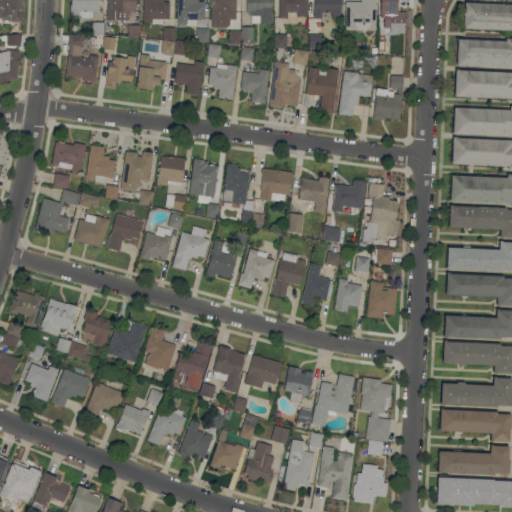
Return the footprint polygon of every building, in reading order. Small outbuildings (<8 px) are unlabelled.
[(0,0),(22,0),(21,20),(2,19),(2,17),(0,17),(0,0)] [(70,0),(99,0),(99,12),(70,12),(70,0)] [(105,0),(135,0),(135,11),(129,11),(128,18),(105,18),(105,0)] [(142,0),(163,0),(163,1),(169,1),(168,19),(152,18),(152,21),(142,21),(142,0)] [(177,0),(198,0),(198,1),(204,1),(204,19),(185,19),(186,25),(177,25),(177,0)] [(210,0),(235,0),(235,19),(229,19),(229,27),(210,27),(210,0)] [(245,0),(271,0),(271,22),(259,22),(259,15),(250,15),(250,13),(245,13),(245,0)] [(278,0),(306,0),(306,15),(297,15),(297,12),(287,12),(287,17),(278,17),(278,0)] [(314,0),(340,0),(340,16),(331,16),(331,12),(321,12),(321,17),(314,17),(314,0)] [(345,1),(361,2),(361,0),(375,0),(375,30),(345,30),(345,1)] [(379,0),(396,0),(396,12),(406,11),(406,32),(389,32),(389,26),(383,26),(383,17),(380,17),(379,0)] [(462,1),(511,3),(511,33),(511,30),(497,30),(497,28),(462,27),(462,1)] [(91,22),(103,22),(103,34),(91,34),(91,22)] [(127,25),(139,25),(139,36),(127,36),(127,25)] [(241,26),(253,27),(253,39),(240,39),(241,26)] [(162,27),(174,27),(174,40),(162,40),(162,27)] [(196,28),(208,28),(209,42),(196,42),(196,28)] [(7,34),(20,33),(19,45),(6,45),(7,34)] [(89,54),(97,55),(95,81),(81,80),(82,76),(64,74),(69,33),(82,35),(80,53),(81,53),(81,52),(82,51),(84,50),(85,50),(87,51),(88,52),(89,53),(89,54)] [(274,34),(286,34),(286,47),(273,47),(274,34)] [(103,36),(115,37),(114,49),(102,48),(103,36)] [(457,39),(505,41),(505,38),(511,38),(511,66),(456,65),(457,39)] [(162,40),(174,41),(173,53),(161,52),(162,40)] [(208,43),(220,44),(218,57),(207,56),(208,43)] [(241,47),(253,48),(252,60),(240,59),(241,47)] [(294,49),(307,50),(306,64),(292,62),(294,49)] [(0,81),(0,51),(10,50),(20,51),(16,77),(6,79),(7,80),(0,81)] [(139,54),(156,56),(156,60),(166,61),(164,80),(160,79),(159,83),(152,82),(151,89),(135,87),(139,54)] [(112,56),(126,58),(126,56),(134,57),(131,80),(120,79),(120,81),(114,80),(114,84),(105,83),(107,61),(111,61),(112,56)] [(274,60),(289,62),(288,69),(296,70),(300,79),(296,106),(285,104),(284,107),(268,105),(274,60)] [(176,63),(193,65),(194,61),(202,62),(199,94),(185,93),(186,84),(174,83),(176,63)] [(209,66),(226,69),(226,64),(236,65),(231,99),(217,97),(218,88),(212,88),(212,84),(207,83),(209,66)] [(308,66),(318,67),(317,74),(325,75),(326,68),(337,70),(332,112),(319,110),(321,95),(305,93),(308,66)] [(241,71),(258,73),(259,68),(268,70),(263,103),(249,101),(251,93),(245,92),(245,88),(239,87),(241,71)] [(454,69),(511,71),(511,102),(509,102),(509,98),(453,96),(454,69)] [(342,70),(357,72),(356,80),(371,82),(369,95),(357,94),(355,105),(352,105),(351,115),(337,113),(342,70)] [(389,75),(401,75),(401,88),(389,88),(389,75)] [(374,95),(391,97),(392,93),(401,94),(399,118),(385,117),(385,118),(372,117),(374,95)] [(453,107),(509,109),(509,106),(511,106),(511,135),(452,133),(453,107)] [(451,136),(511,138),(511,168),(506,168),(507,165),(450,163),(451,136)] [(55,141),(72,145),(73,142),(84,144),(79,174),(70,172),(71,164),(59,161),(58,165),(51,164),(55,141)] [(89,145),(104,146),(103,155),(109,156),(108,159),(115,160),(113,177),(95,175),(94,179),(86,178),(89,145)] [(125,151),(137,153),(136,155),(141,156),(142,151),(153,153),(149,180),(140,178),(139,184),(135,184),(135,190),(120,188),(125,151)] [(160,155),(184,158),(181,182),(167,180),(167,184),(157,183),(160,155)] [(193,158),(203,159),(203,160),(207,161),(207,164),(215,165),(215,167),(215,168),(215,171),(216,171),(214,187),(213,195),(189,193),(193,158)] [(226,162),(238,163),(237,167),(239,167),(239,172),(248,173),(245,203),(231,201),(232,190),(223,189),(226,162)] [(262,168),(292,172),(289,195),(271,192),(270,199),(260,198),(261,191),(259,190),(262,168)] [(55,173),(68,175),(66,187),(53,184),(55,173)] [(449,175),(505,177),(505,173),(511,173),(511,199),(511,203),(448,201),(449,175)] [(300,178),(317,180),(318,176),(328,178),(323,211),(314,210),(315,201),(297,198),(300,178)] [(335,183),(351,186),(352,179),(364,181),(361,208),(352,207),(351,215),(339,213),(339,212),(331,211),(335,183)] [(369,183),(383,184),(382,195),(389,196),(389,200),(397,201),(395,220),(398,221),(397,235),(386,234),(385,238),(361,236),(362,228),(366,228),(367,219),(370,220),(372,195),(367,195),(369,183)] [(105,184),(118,186),(116,198),(104,197),(105,184)] [(42,197),(58,201),(61,189),(80,193),(77,205),(62,201),(59,216),(68,218),(64,232),(54,229),(52,233),(34,229),(42,197)] [(140,190),(152,191),(150,204),(139,203),(140,190)] [(81,192),(99,197),(97,205),(91,204),(91,207),(78,204),(81,192)] [(183,206),(183,195),(165,194),(165,206),(183,206)] [(207,203),(218,204),(217,218),(205,216),(207,203)] [(448,205),(505,207),(505,210),(511,210),(511,237),(498,237),(499,228),(447,226),(448,205)] [(250,225),(261,227),(263,214),(252,212),(250,225)] [(289,212),(303,214),(301,233),(286,231),(289,212)] [(115,213),(142,220),(137,238),(131,236),(130,239),(125,238),(124,240),(122,240),(119,250),(106,247),(115,213)] [(170,213),(183,216),(180,227),(167,224),(170,213)] [(96,215),(109,219),(101,247),(73,239),(79,218),(94,223),(96,215)] [(180,231),(190,233),(192,226),(205,229),(203,237),(208,239),(204,256),(197,254),(196,257),(191,255),(189,259),(187,259),(184,270),(171,266),(180,231)] [(323,226),(340,228),(339,242),(322,240),(323,226)] [(145,231),(171,239),(165,259),(153,256),(153,257),(149,256),(148,259),(138,257),(145,231)] [(236,231),(248,234),(244,247),(233,244),(236,231)] [(214,239),(223,242),(220,251),(235,255),(229,277),(215,273),(214,277),(204,274),(214,239)] [(446,247),(498,249),(499,241),(511,241),(511,268),(502,268),(502,270),(445,267),(446,247)] [(248,248),(267,252),(266,258),(274,260),(269,278),(263,276),(263,279),(253,276),(251,288),(239,285),(248,248)] [(376,248),(391,248),(390,264),(375,263),(376,248)] [(326,250),(339,253),(337,265),(324,263),(326,250)] [(355,256),(370,258),(369,270),(354,269),(355,256)] [(279,258),(295,262),(296,258),(305,260),(299,285),(288,282),(284,296),(271,293),(279,258)] [(309,262),(321,265),(318,276),(330,279),(325,300),(314,297),(312,305),(299,302),(309,262)] [(445,272),(511,274),(511,306),(495,305),(496,296),(444,294),(445,272)] [(338,278),(347,279),(347,282),(361,285),(357,306),(347,304),(346,311),(333,309),(338,278)] [(369,280),(382,281),(382,286),(396,288),(393,313),(383,312),(382,317),(365,315),(369,280)] [(16,290),(33,295),(34,293),(45,297),(35,329),(25,326),(28,316),(10,311),(16,290)] [(48,298),(79,307),(72,331),(59,327),(56,335),(41,331),(42,328),(39,327),(48,298)] [(86,309),(97,313),(96,316),(112,321),(103,347),(80,339),(82,332),(81,332),(86,316),(84,315),(86,309)] [(443,315),(494,317),(495,309),(511,309),(511,337),(500,337),(500,339),(442,337),(443,315)] [(133,321),(147,326),(135,361),(106,351),(114,327),(129,332),(133,321)] [(152,326),(165,330),(162,340),(176,344),(168,370),(144,364),(148,353),(144,352),(152,326)] [(0,344),(5,333),(17,338),(13,349),(0,344)] [(58,336),(87,346),(84,353),(92,356),(91,360),(54,349),(58,336)] [(212,344),(200,378),(174,370),(180,350),(188,353),(189,351),(191,351),(191,350),(194,351),(197,339),(212,344)] [(441,340),(511,343),(511,359),(511,374),(493,373),(493,365),(440,362),(441,340)] [(33,343),(44,347),(40,358),(28,354),(33,343)] [(244,353),(235,391),(223,388),(227,374),(212,370),(219,345),(230,348),(230,350),(244,353)] [(0,351),(18,359),(9,380),(0,376),(0,351)] [(252,354),(280,362),(275,383),(263,380),(261,388),(244,383),(252,354)] [(31,363),(41,367),(48,369),(49,365),(58,369),(46,400),(32,395),(35,387),(29,384),(30,382),(24,379),(31,363)] [(287,365),(299,368),(301,369),(300,372),(305,373),(305,371),(313,372),(309,394),(283,390),(287,365)] [(63,368),(89,378),(82,396),(76,394),(76,396),(72,395),(71,397),(67,396),(63,407),(50,402),(63,368)] [(353,376),(348,412),(327,409),(325,425),(311,423),(314,403),(317,404),(320,381),(332,383),(331,390),(334,391),(337,373),(353,376)] [(440,383),(492,385),(492,376),(511,377),(511,405),(496,404),(496,406),(439,404),(440,383)] [(361,377),(380,378),(380,383),(392,384),(390,406),(384,406),(383,413),(378,412),(378,418),(389,419),(387,443),(382,443),(381,455),(367,454),(368,441),(364,441),(366,416),(370,416),(371,412),(366,409),(360,409),(361,394),(359,393),(361,377)] [(95,381),(121,392),(116,404),(111,402),(107,412),(99,409),(96,416),(83,411),(95,381)] [(201,382),(215,386),(211,398),(198,394),(201,382)] [(151,387),(163,391),(159,404),(147,400),(151,387)] [(235,397),(247,399),(244,412),(233,410),(235,397)] [(124,403),(141,410),(142,407),(150,410),(140,433),(125,427),(123,431),(114,428),(124,403)] [(159,406),(167,409),(169,405),(183,411),(181,415),(186,417),(179,434),(173,432),(172,434),(167,432),(166,435),(163,434),(159,445),(146,440),(159,406)] [(299,408),(312,410),(309,423),(296,421),(299,408)] [(439,408),(496,410),(496,412),(509,413),(508,442),(490,441),(491,432),(438,430),(439,408)] [(191,419),(199,422),(196,429),(203,432),(202,434),(203,435),(205,432),(212,435),(202,458),(189,452),(187,455),(178,451),(191,419)] [(242,423),(257,427),(253,440),(239,436),(242,423)] [(273,425),(288,429),(284,443),(269,439),(273,425)] [(291,438),(304,441),(302,451),(313,453),(308,484),(298,482),(298,486),(295,486),(294,489),(282,487),(291,438)] [(218,440),(227,443),(228,441),(243,446),(234,469),(219,463),(218,468),(209,464),(218,440)] [(256,441),(272,445),(270,455),(272,455),(269,469),(273,470),(270,483),(243,477),(248,457),(247,457),(249,448),(254,449),(256,441)] [(323,445),(334,447),(332,460),(336,461),(337,451),(354,453),(347,499),(331,497),(333,480),(330,480),(329,487),(316,485),(323,445)] [(437,450),(489,452),(489,445),(509,446),(508,473),(494,473),(494,475),(436,473),(437,450)] [(0,492),(11,463),(28,469),(29,466),(40,470),(28,502),(18,498),(16,501),(0,495),(0,492)] [(376,465),(376,468),(382,469),(382,476),(383,476),(382,482),(386,483),(385,495),(375,495),(374,502),(353,500),(354,496),(352,496),(353,483),(356,483),(357,472),(361,472),(361,464),(376,465)] [(44,472),(56,477),(56,479),(60,480),(60,482),(69,486),(64,502),(50,497),(49,500),(47,499),(46,504),(34,499),(44,472)] [(436,477),(493,479),(493,480),(511,480),(511,506),(499,506),(499,504),(473,503),(473,505),(435,503),(436,477)] [(65,511),(76,485),(89,489),(88,492),(100,497),(94,511),(83,511),(80,511),(79,511),(65,511)] [(101,511),(107,497),(120,502),(118,508),(129,511),(101,511)]
